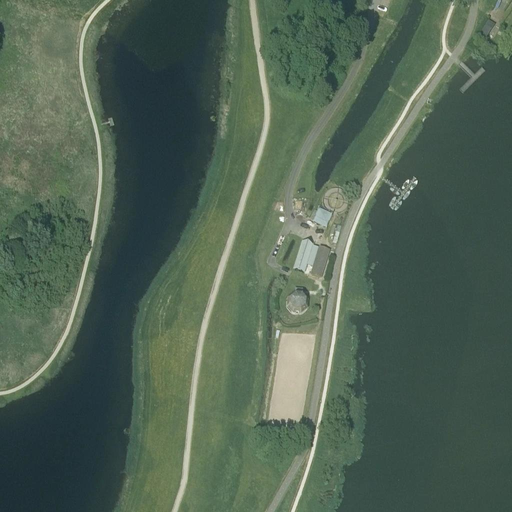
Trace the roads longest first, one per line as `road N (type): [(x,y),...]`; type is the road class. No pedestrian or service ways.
road 1 (unknown): [(174,511),(201,336),(265,131),(253,0)]
road 2 (track): [(302,233),(289,223),(286,206),(293,178),(352,69),(372,13)]
